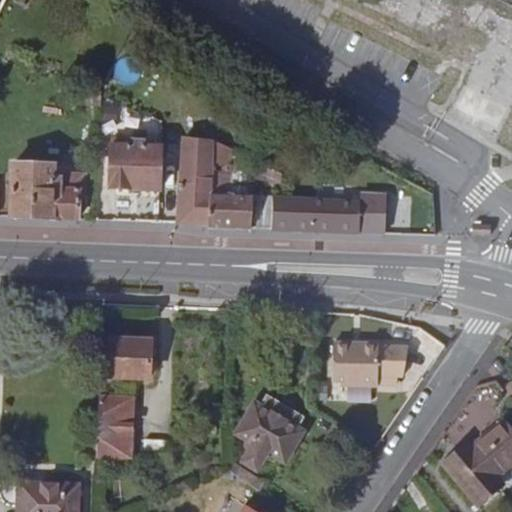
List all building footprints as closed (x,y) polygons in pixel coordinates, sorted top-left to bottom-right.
[(177,223),(207,225),(213,144),(182,130),(177,223)] [(108,190),(158,193),(160,151),(143,149),(143,142),(111,141),(108,190)] [(230,164),(231,152),(213,144),(207,225),(207,230),(249,231),(250,230),(252,199),(229,197),(230,164)] [(269,189),(278,173),(231,152),(230,164),(243,171),(241,175),(255,180),(254,183),(269,189)] [(52,166),(16,165),(12,217),(77,220),(79,183),(59,182),(59,176),(51,175),(52,166)] [(388,192),(362,193),(361,204),(359,235),(385,237),(388,192)] [(274,200),(252,199),(250,230),(264,230),(265,212),(273,213),(274,200)] [(273,213),(265,212),(264,230),(263,232),(359,235),(361,204),(274,200),(273,213)] [(149,381),(150,343),(110,342),(109,380),(149,381)] [(379,347),(333,346),(332,385),(339,385),(339,389),(378,390),(378,378),(379,349),(379,347)] [(410,379),(410,350),(379,349),(378,378),(410,379)] [(265,399),(258,411),(294,431),(301,418),(265,399)] [(130,461),(134,402),(98,400),(95,460),(130,461)] [(258,411),(252,408),(235,438),(249,446),(237,466),(255,477),(266,456),(283,466),(301,435),(294,431),(258,411)] [(476,447),(473,443),(447,464),(479,503),(506,480),(503,475),(511,466),(511,426),(507,421),(476,447)] [(75,511),(78,488),(19,484),(16,511),(75,511)]
